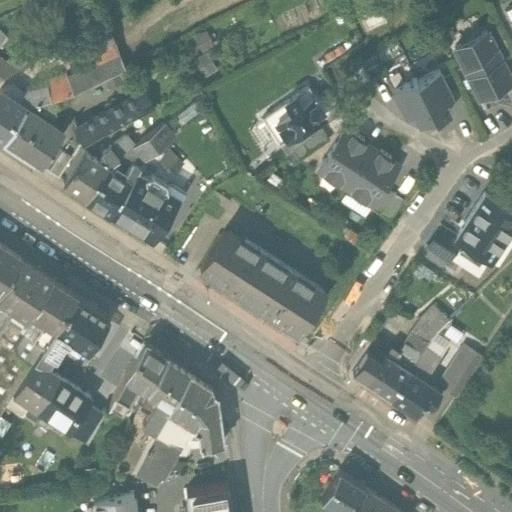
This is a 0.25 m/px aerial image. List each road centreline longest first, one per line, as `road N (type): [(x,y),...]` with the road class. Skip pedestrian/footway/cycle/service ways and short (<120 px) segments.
road 1 (secondary): [(0,188),(304,391)]
road 2 (residential): [(511,135),(457,163),(304,391)]
road 3 (secondary): [(304,391),(487,511)]
road 4 (secondary): [(304,391),(271,445),(264,511)]
